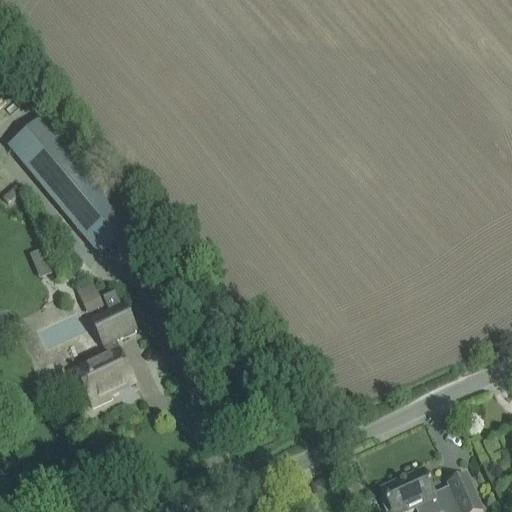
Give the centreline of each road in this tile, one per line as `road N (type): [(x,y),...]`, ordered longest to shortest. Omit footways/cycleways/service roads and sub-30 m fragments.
road 1 (residential): [(224,0),(397,209),(264,322)]
road 2 (residential): [(57,63),(264,322)]
road 3 (unclassified): [(195,511),(356,437)]
road 4 (unclassified): [(356,437),(511,366)]
road 5 (residential): [(264,322),(356,437)]
